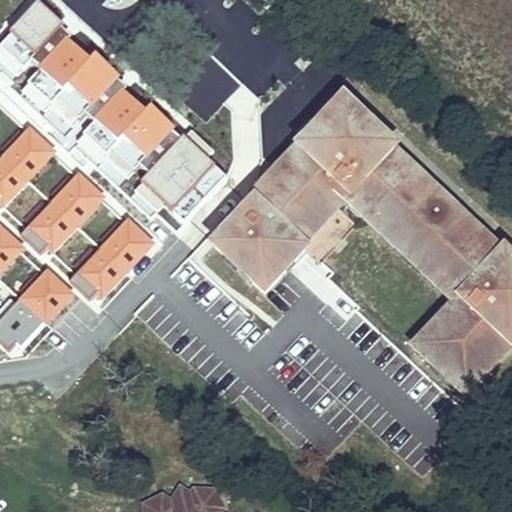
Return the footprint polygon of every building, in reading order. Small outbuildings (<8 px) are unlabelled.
[(22,67),(212,243),(215,240),(242,209),(245,205),(56,30),(22,67)] [(418,346),(432,358),(436,354),(462,376),(459,380),(470,389),(511,346),(511,258),(510,256),(511,253),(511,245),(507,241),(500,248),(485,232),(488,229),(475,217),(471,220),(458,208),(461,205),(453,198),(450,201),(436,188),(439,184),(426,172),(423,175),(406,159),(410,155),(401,146),(397,151),(392,147),(390,150),(374,136),(379,130),(348,101),(337,113),(340,116),(317,141),(313,137),(303,148),(305,150),(292,168),(288,165),(269,185),(273,188),(248,214),(242,209),(215,240),(221,246),(218,248),(231,261),(235,257),(261,281),(256,286),(265,294),(306,250),(299,243),(315,225),(319,229),(329,218),(325,213),(343,194),(350,202),(357,194),(465,296),(458,303),(465,310),(449,327),(442,320),(418,346)] [(395,144),(379,130),(374,136),(390,150),(392,147),(395,144)] [(465,296),(357,194),(350,202),(458,303),(465,296)] [(465,310),(458,303),(442,320),(449,327),(465,310)] [(84,326),(61,305),(17,350),(39,371),(84,326)] [(432,358),(428,362),(455,384),(459,380),(462,376),(436,354),(432,358)] [(221,503),(193,486),(190,491),(179,485),(173,495),(163,489),(146,498),(143,511),(222,511),(217,509),(221,503)]
